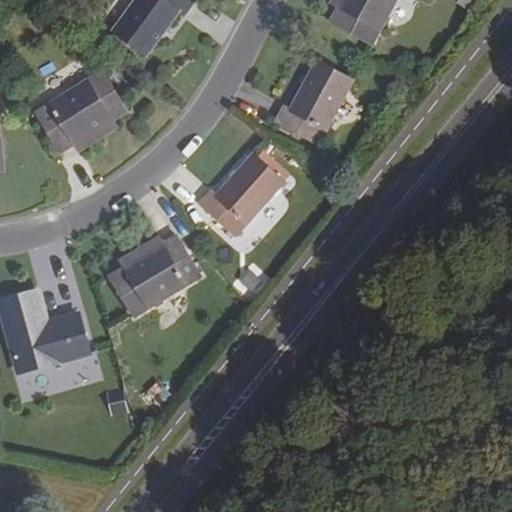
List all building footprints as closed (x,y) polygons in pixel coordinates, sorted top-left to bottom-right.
[(196,2),(193,0),(137,0),(115,31),(148,55),(180,12),(186,15),(196,2)] [(332,0),(331,3),(340,8),(344,0),(332,0)] [(396,0),(344,0),(340,8),(333,22),(373,43),(396,0)] [(278,121),(320,143),(353,81),(318,61),(292,110),(286,107),(278,121)] [(62,152),(75,145),(115,120),(127,112),(103,72),(37,113),(62,152)] [(120,129),(115,120),(75,145),(81,153),(120,129)] [(213,193),(203,204),(237,236),(285,182),(255,156),(218,197),(213,193)] [(120,259),(126,269),(166,245),(160,235),(120,259)] [(202,276),(178,237),(166,245),(126,269),(113,277),(137,317),(202,276)] [(236,281),(245,294),(260,283),(251,270),(236,281)] [(40,292),(0,302),(0,304),(19,373),(91,354),(80,314),(50,322),(40,292)]
